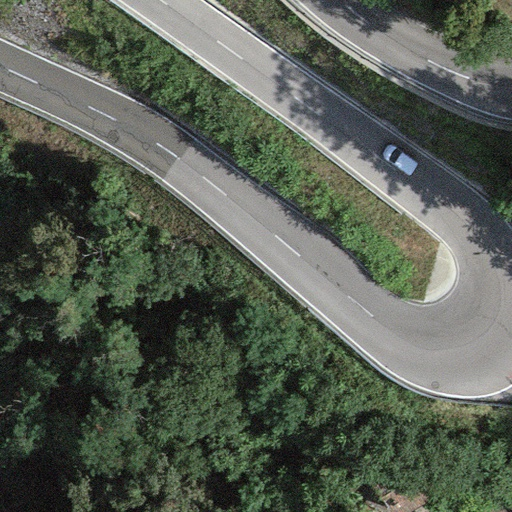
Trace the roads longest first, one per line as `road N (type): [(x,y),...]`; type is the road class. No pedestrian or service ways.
road 1 (secondary): [(156,0),(472,238),(492,271),(498,302),(487,327),(464,343),(436,350),(405,343),(188,167),(123,125),(0,68)]
road 2 (secondary): [(511,88),(440,69),(334,0)]
